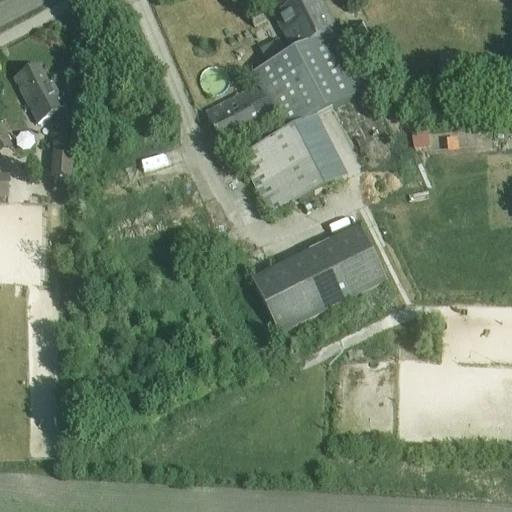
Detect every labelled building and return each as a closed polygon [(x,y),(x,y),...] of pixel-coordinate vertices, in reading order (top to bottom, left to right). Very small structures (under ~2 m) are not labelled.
[(311,0),(306,3),(304,0),(268,0),(277,16),(273,18),(293,56),(251,77),(257,90),(205,117),(222,150),(274,123),(282,137),(239,159),(270,220),(345,182),(313,121),(369,93),(320,0),(311,0)] [(368,27),(355,33),(365,54),(378,48),(368,27)] [(447,66),(470,63),(468,51),(445,54),(447,66)] [(74,113),(61,112),(57,104),(60,102),(53,87),(49,89),(39,69),(14,83),(38,127),(52,119),(48,184),(51,184),(50,197),(67,198),(68,185),(70,185),(74,113)] [(0,146),(8,142),(0,127),(0,146)] [(421,151),(438,147),(434,131),(418,134),(421,151)] [(359,232),(252,285),(279,340),(386,287),(359,232)]
